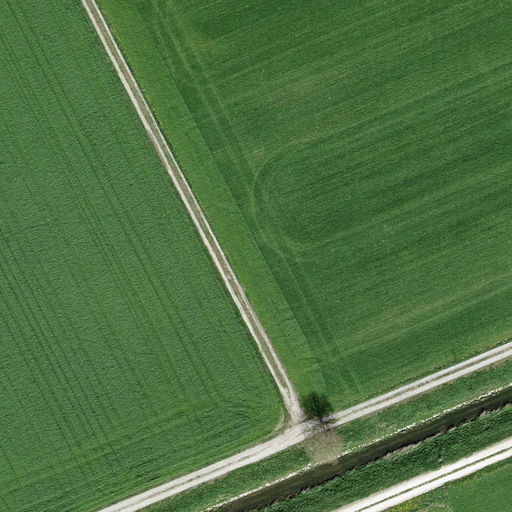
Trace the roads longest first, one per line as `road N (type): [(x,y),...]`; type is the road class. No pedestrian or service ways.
road 1 (track): [(84,0),(301,429)]
road 2 (track): [(104,511),(511,342)]
road 3 (track): [(511,449),(359,511)]
